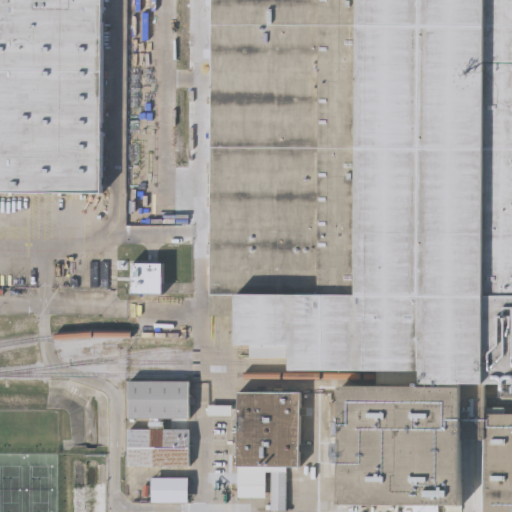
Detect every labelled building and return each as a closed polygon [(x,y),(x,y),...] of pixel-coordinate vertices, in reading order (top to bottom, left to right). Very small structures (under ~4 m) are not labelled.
[(0,0),(0,192),(103,193),(104,0),(0,0)] [(511,399),(498,399),(498,386),(486,386),(486,414),(511,414),(511,511),(483,511),(483,440),(463,440),(462,507),(340,506),(341,384),(429,384),(430,365),(296,364),(296,344),(238,344),(238,312),(212,312),(214,0),(511,0),(511,399)] [(168,265),(136,265),(136,296),(168,296),(168,265)] [(130,417),(130,379),(190,379),(190,416),(130,417)] [(236,392),(237,466),(299,466),(299,391),(236,392)] [(128,465),(128,427),(188,427),(188,465),(128,465)] [(152,475),(189,475),(189,500),(152,500),(152,475)]
